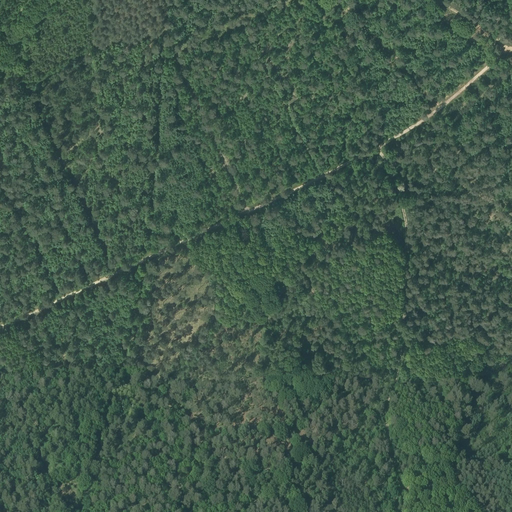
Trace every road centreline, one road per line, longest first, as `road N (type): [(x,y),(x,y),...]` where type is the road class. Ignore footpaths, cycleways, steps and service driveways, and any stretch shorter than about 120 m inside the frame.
road 1 (track): [(0,326),(380,143),(511,40)]
road 2 (track): [(380,143),(404,207),(403,302),(386,435),(395,511)]
